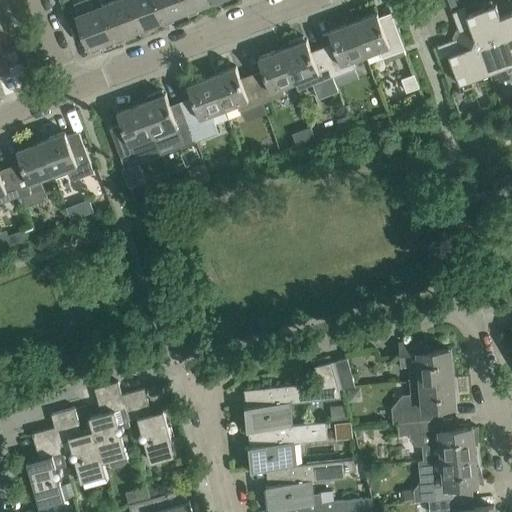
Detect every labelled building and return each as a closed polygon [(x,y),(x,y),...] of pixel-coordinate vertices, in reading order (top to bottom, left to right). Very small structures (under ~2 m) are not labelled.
[(139,28),(127,0),(115,0),(102,5),(114,37),(139,28)] [(163,19),(155,0),(127,0),(139,28),(163,19)] [(187,10),(183,0),(155,0),(163,19),(187,10)] [(211,0),(183,0),(187,10),(211,0)] [(496,3),(467,14),(476,38),(483,41),(511,29),(511,11),(501,16),(496,3)] [(102,5),(96,8),(77,15),(89,47),(114,37),(102,5)] [(459,30),(456,38),(437,45),(442,57),(449,54),(472,45),(480,48),(483,41),(476,38),(467,14),(464,7),(452,12),(459,30)] [(395,24),(384,28),(378,12),(354,21),(366,54),(380,49),(383,56),(404,48),(395,24)] [(354,21),(329,30),(336,47),(325,51),(333,75),(355,67),(353,59),(366,54),(354,21)] [(511,29),(483,41),(480,48),(489,72),(511,63),(511,29)] [(313,55),(307,39),(283,48),(296,80),(309,75),(312,83),(333,75),(325,51),(313,55)] [(0,69),(8,67),(0,44),(0,69)] [(472,45),(449,54),(460,83),(489,72),(480,48),(472,45)] [(283,48),(259,57),(265,74),(254,78),(263,101),(285,93),(282,85),(296,80),(283,48)] [(243,82),(236,65),(213,74),(225,107),(238,102),(241,110),(263,101),(254,78),(243,82)] [(188,84),(194,100),(183,105),(192,128),(197,140),(219,132),(211,112),(225,107),(213,74),(188,84)] [(413,74),(402,78),(408,92),(418,88),(413,74)] [(164,93),(163,89),(149,95),(150,98),(142,101),(154,134),(168,129),(175,148),(197,140),(192,128),(183,105),(172,109),(166,92),(164,93)] [(117,111),(124,127),(112,132),(122,156),(143,148),(140,139),(154,134),(142,101),(117,111)] [(68,137),(66,131),(42,139),(54,172),(68,167),(72,178),(75,178),(93,171),(79,133),(68,137)] [(17,149),(19,153),(23,165),(13,169),(22,194),(25,205),(48,196),(44,185),(41,178),(54,172),(42,139),(17,149)] [(0,169),(0,201),(22,194),(13,169),(2,174),(0,169)] [(443,349),(400,353),(401,366),(409,365),(410,381),(446,378),(453,377),(451,348),(443,349)] [(356,386),(353,376),(347,356),(335,360),(343,387),(356,386)] [(266,403),(248,405),(251,429),(269,427),(288,425),(292,424),(290,403),(342,398),(337,380),(332,361),(315,365),(316,381),(264,387),(264,388),(266,403)] [(403,395),(398,401),(398,409),(421,407),(424,407),(430,407),(436,406),(442,405),(456,404),(453,377),(446,378),(410,381),(412,394),(403,395)] [(95,387),(97,394),(102,412),(90,415),(93,428),(94,428),(103,461),(104,461),(127,454),(115,409),(125,406),(121,393),(122,393),(118,380),(95,387)] [(121,393),(125,406),(129,420),(139,417),(151,460),(176,453),(164,409),(152,412),(144,387),(122,393),(121,393)] [(355,400),(360,393),(359,388),(348,389),(349,401),(355,400)] [(52,413),(55,426),(59,440),(62,452),(66,465),(68,464),(66,457),(73,455),(80,480),(107,472),(104,461),(103,461),(94,428),(93,428),(82,431),(75,406),(52,413)] [(398,409),(390,410),(392,423),(399,422),(409,421),(422,420),(422,419),(421,407),(398,409)] [(409,421),(399,422),(400,435),(410,434),(415,433),(416,442),(418,444),(422,444),(424,459),(424,460),(467,455),(475,454),(474,443),(478,442),(479,426),(477,426),(477,427),(472,427),(464,427),(453,428),(452,429),(444,429),(443,418),(432,419),(422,419),(422,420),(409,421)] [(270,443),(252,445),(255,469),(265,468),(286,466),(286,465),(292,464),(292,463),(290,443),(328,440),(327,437),(326,421),(292,424),(288,425),(269,427),(270,443)] [(33,432),(40,457),(27,460),(40,505),(63,499),(55,468),(66,465),(62,452),(59,440),(55,426),(33,432)] [(416,487),(415,489),(416,500),(417,500),(430,499),(443,498),(442,486),(472,483),(478,482),(482,481),(483,482),(484,482),(480,466),(476,466),(475,454),(467,455),(424,460),(424,459),(419,459),(421,482),(416,487)] [(271,483),(269,483),(271,507),(273,507),(290,505),(310,504),(310,502),(322,501),(321,491),(309,492),(308,481),(345,478),(345,471),(358,470),(357,457),(344,458),(292,463),(292,464),(286,465),(286,466),(288,481),(271,483)] [(125,491),(129,504),(150,498),(146,485),(125,491)] [(403,490),(400,492),(401,502),(416,500),(415,489),(403,490)] [(129,504),(131,511),(192,511),(189,500),(167,506),(164,494),(150,498),(129,504)] [(364,511),(365,511),(375,509),(373,496),(323,501),(322,501),(310,502),(310,504),(290,505),(291,511),(364,511)] [(443,498),(430,499),(431,511),(441,510),(440,511),(494,511),(494,505),(486,506),(458,508),(457,496),(443,498)]
